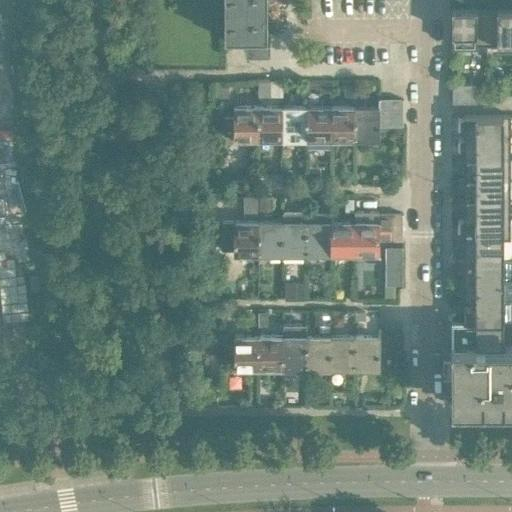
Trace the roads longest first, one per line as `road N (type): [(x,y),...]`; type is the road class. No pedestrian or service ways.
road 1 (residential): [(425,457),(421,0)]
road 2 (tertiary): [(423,483),(305,483),(23,511)]
